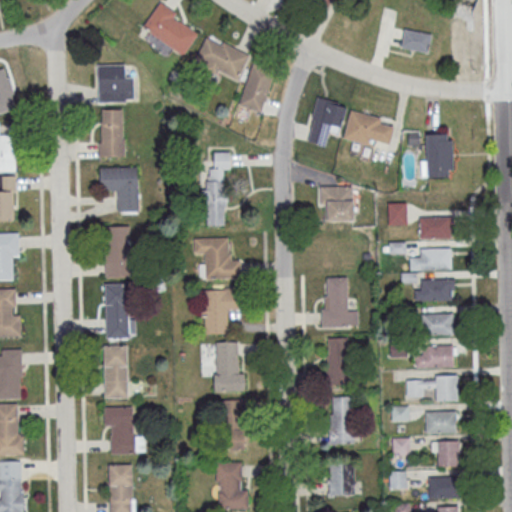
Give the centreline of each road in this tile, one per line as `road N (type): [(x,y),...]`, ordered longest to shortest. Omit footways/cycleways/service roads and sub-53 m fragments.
road 1 (residential): [(65,511),(53,23)]
road 2 (residential): [(287,511),(281,150),(289,97),(310,48)]
road 3 (residential): [(511,409),(502,0)]
road 4 (residential): [(504,91),(381,82),(227,0)]
